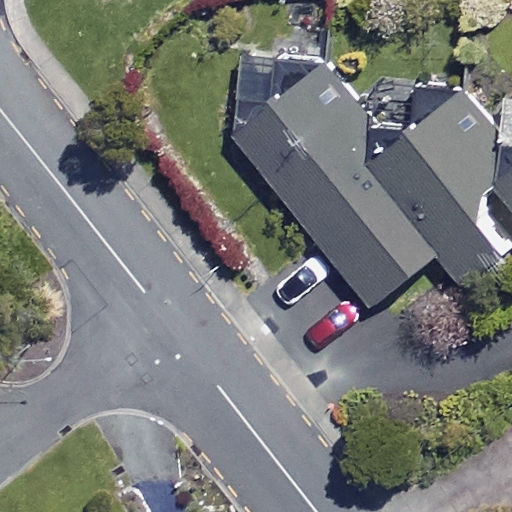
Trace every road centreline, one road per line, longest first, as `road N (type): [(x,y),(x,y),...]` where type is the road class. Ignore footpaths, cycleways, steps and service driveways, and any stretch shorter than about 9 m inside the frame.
road 1 (residential): [(0,109),(160,312)]
road 2 (residential): [(160,312),(318,511)]
road 3 (residential): [(160,312),(0,437)]
